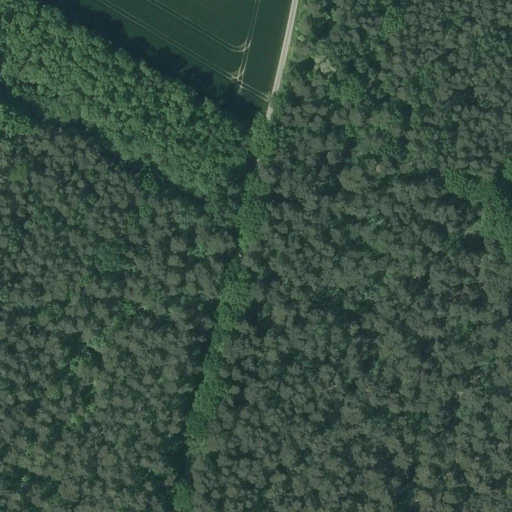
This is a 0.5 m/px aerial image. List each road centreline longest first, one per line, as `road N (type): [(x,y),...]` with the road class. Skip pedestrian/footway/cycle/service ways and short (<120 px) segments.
road 1 (track): [(176,511),(206,411),(296,0)]
road 2 (track): [(234,511),(430,245),(476,228),(511,247)]
road 3 (track): [(240,237),(0,94)]
